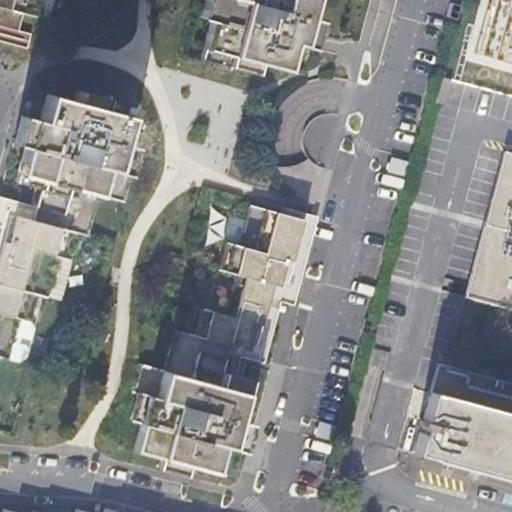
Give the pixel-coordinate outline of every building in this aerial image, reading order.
[(38,0),(0,0),(0,19),(3,10),(34,18),(38,0)] [(51,0),(38,0),(34,18),(45,21),(51,0)] [(209,0),(204,19),(209,21),(198,62),(225,69),(226,65),(254,72),(257,61),(298,73),(305,47),(310,48),(314,35),(318,21),(307,18),(311,0),(209,0)] [(511,0),(483,0),(467,62),(511,73),(511,0)] [(453,21),(458,6),(449,4),(445,19),(453,21)] [(441,79),(433,104),(442,106),(449,81),(441,79)] [(39,188),(30,220),(7,213),(0,237),(0,356),(4,358),(16,319),(26,322),(34,294),(44,297),(56,256),(67,260),(75,232),(85,235),(96,195),(121,202),(129,174),(123,172),(130,145),(120,142),(131,102),(104,94),(103,98),(77,90),(73,101),(45,93),(37,120),(20,116),(16,128),(12,143),(22,146),(13,180),(39,188)] [(511,382),(440,363),(418,439),(414,453),(511,480),(511,155),(507,154),(467,299),(511,311),(511,382)] [(228,242),(209,310),(196,307),(189,333),(176,330),(165,371),(137,364),(130,391),(136,393),(129,420),(139,423),(132,451),(159,458),(156,468),(185,475),(188,466),(223,476),(231,449),(241,451),(245,439),(249,424),(238,421),(250,380),(223,372),(231,345),(254,352),(264,319),(274,284),(287,288),(296,255),(306,219),(250,204),(238,245),(228,242)]
